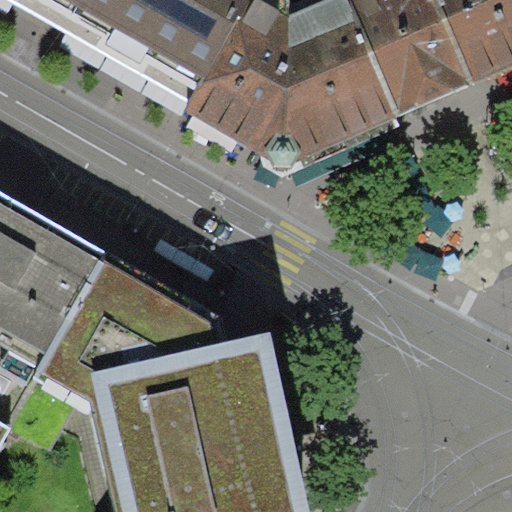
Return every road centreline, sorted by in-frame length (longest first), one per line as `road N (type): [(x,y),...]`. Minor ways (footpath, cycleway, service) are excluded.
road 1 (residential): [(511,384),(0,96)]
road 2 (residential): [(511,384),(423,511)]
